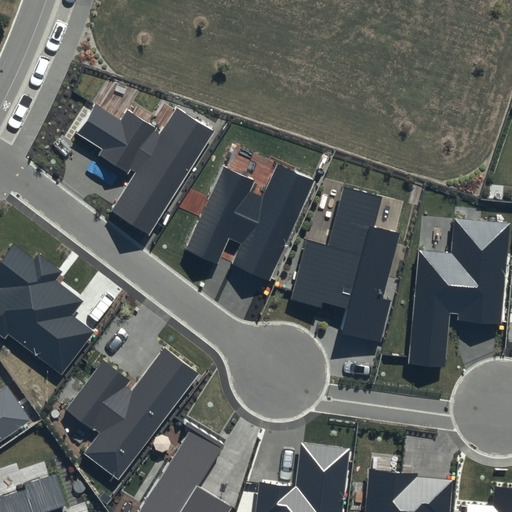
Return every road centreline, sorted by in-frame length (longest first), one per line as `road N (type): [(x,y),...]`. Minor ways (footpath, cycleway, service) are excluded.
road 1 (residential): [(0,162),(277,371)]
road 2 (residential): [(277,371),(320,397),(452,415),(503,409)]
